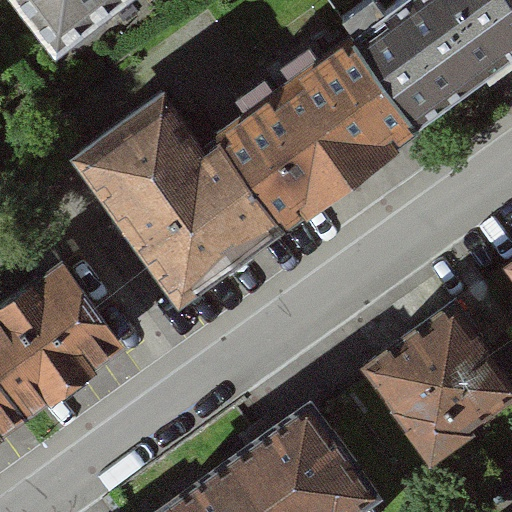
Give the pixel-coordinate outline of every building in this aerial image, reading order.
[(13,0),(46,46),(109,0),(13,0)] [(511,0),(386,0),(375,8),(433,91),(511,36),(511,0)] [(235,105),(293,188),(433,91),(375,8),(235,105)] [(96,134),(185,262),(293,188),(235,105),(204,127),(172,82),(96,134)] [(511,256),(488,274),(511,307),(511,256)] [(49,265),(0,298),(0,401),(19,430),(117,361),(49,265)] [(353,375),(425,478),(511,417),(511,412),(442,313),(353,375)] [(0,443),(19,430),(0,401),(0,443)] [(167,510),(168,511),(366,511),(378,504),(311,409),(167,510)]
